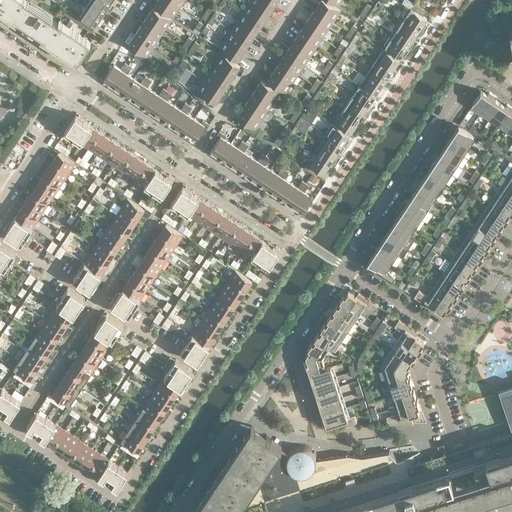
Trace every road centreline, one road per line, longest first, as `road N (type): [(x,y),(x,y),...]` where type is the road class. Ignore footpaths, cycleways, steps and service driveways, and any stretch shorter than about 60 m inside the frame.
road 1 (residential): [(12,429),(190,162)]
road 2 (residential): [(345,268),(180,511)]
road 3 (residential): [(298,235),(457,0)]
road 4 (residential): [(511,92),(475,68),(363,236)]
road 5 (residential): [(190,162),(298,0)]
road 6 (unclassified): [(476,511),(435,384),(454,339)]
road 7 (residential): [(204,373),(298,235)]
road 8 (residential): [(123,495),(204,373)]
road 9 (residential): [(190,162),(78,88)]
road 10 (residential): [(298,235),(190,162)]
road 11 (residential): [(454,339),(345,268)]
road 12 (residential): [(123,495),(12,429)]
road 13 (residential): [(11,188),(78,88)]
